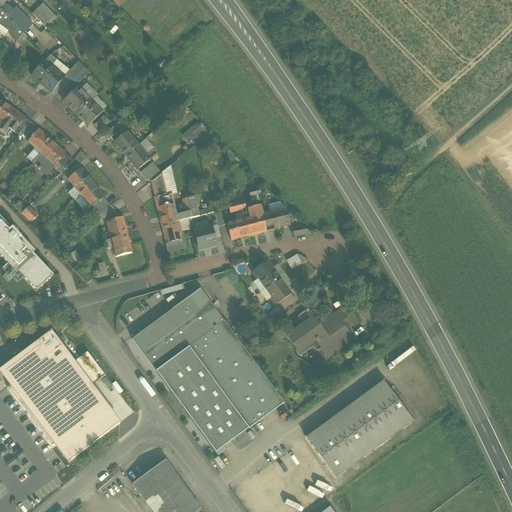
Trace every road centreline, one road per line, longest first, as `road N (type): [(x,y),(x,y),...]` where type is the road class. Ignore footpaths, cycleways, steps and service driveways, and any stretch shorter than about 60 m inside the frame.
road 1 (primary): [(220,0),(382,241),(511,489)]
road 2 (residential): [(161,274),(124,187),(53,113),(0,76)]
road 3 (residential): [(161,274),(326,238),(340,259)]
road 4 (unclassified): [(160,419),(80,299)]
road 5 (unclassified): [(49,511),(160,419)]
